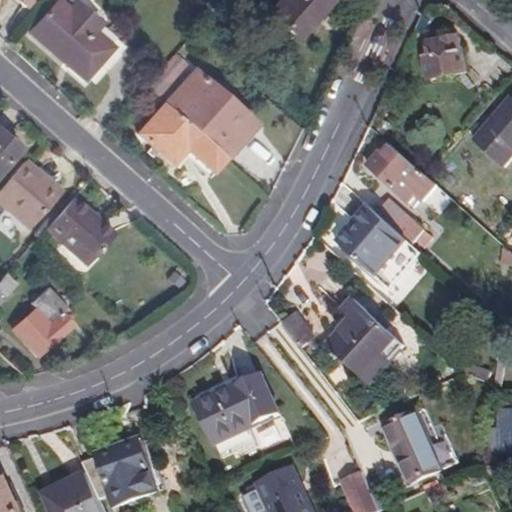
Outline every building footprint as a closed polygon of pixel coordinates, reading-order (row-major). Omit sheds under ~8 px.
[(33,0),(14,0),(25,9),(33,0)] [(211,15),(222,2),(219,0),(211,0),(204,8),(211,15)] [(335,0),(284,0),(270,17),(298,41),(310,28),(301,20),(311,9),(321,17),(335,0)] [(70,13),(58,2),(29,35),(81,80),(94,65),(98,68),(112,51),(94,34),(100,27),(76,6),(70,13)] [(464,52),(461,38),(431,43),(433,57),(427,58),(431,80),(469,73),(467,51),(464,52)] [(194,72),(164,106),(230,164),(259,132),(194,72)] [(511,104),(478,141),(507,168),(511,162),(511,104)] [(212,174),(225,160),(164,106),(136,136),(172,167),(186,152),(212,174)] [(0,176),(20,154),(0,135),(0,176)] [(423,205),(439,188),(427,179),(394,149),(386,156),(383,154),(370,168),(411,204),(416,198),(423,205)] [(56,196),(24,167),(0,194),(0,206),(26,229),(56,196)] [(90,215),(73,201),(46,232),(87,269),(115,238),(98,222),(94,228),(86,221),(90,215)] [(379,217),(400,235),(409,223),(388,205),(379,217)] [(386,284),(416,250),(400,235),(379,217),(370,210),(339,244),(386,284)] [(98,222),(90,215),(86,221),(94,228),(98,222)] [(0,284),(0,305),(16,287),(6,278),(0,284)] [(67,310),(46,289),(30,305),(35,310),(13,331),(38,360),(73,327),(62,315),(67,310)] [(410,351),(357,304),(344,320),(353,328),(331,353),(374,393),(410,351)] [(283,323),(298,342),(309,334),(293,315),(283,323)] [(465,370),(490,374),(491,363),(467,359),(465,370)] [(497,389),(504,390),(508,361),(501,360),(497,389)] [(212,398),(231,439),(251,429),(280,416),(260,375),(212,398)] [(493,413),(487,454),(506,455),(511,454),(511,409),(500,409),(500,412),(493,413)] [(447,471),(422,412),(389,425),(414,485),(447,471)] [(251,429),(231,439),(237,452),(257,443),(251,429)] [(143,443),(84,463),(91,477),(101,500),(113,495),(117,509),(168,491),(160,467),(152,469),(143,443)] [(506,455),(487,454),(485,467),(505,468),(506,455)] [(316,511),(296,470),(261,487),(263,492),(245,500),(250,511),(316,511)] [(355,511),(381,511),(365,475),(344,485),(355,511)] [(52,511),(106,511),(101,500),(91,477),(46,499),(52,511)] [(0,482),(0,511),(19,511),(6,480),(0,482)] [(453,496),(448,484),(429,493),(435,505),(453,496)]
